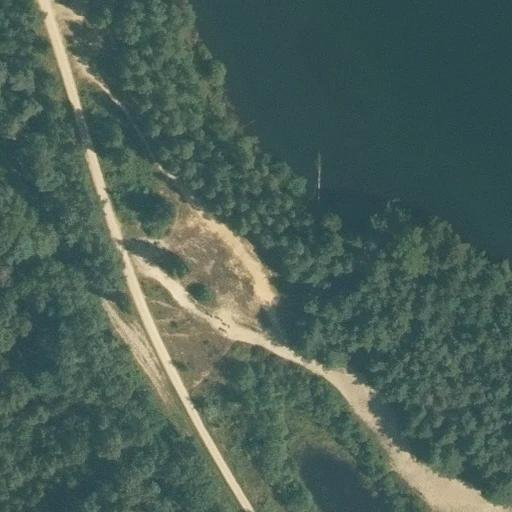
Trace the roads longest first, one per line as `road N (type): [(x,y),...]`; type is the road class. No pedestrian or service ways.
road 1 (unknown): [(0,140),(250,511)]
road 2 (track): [(129,339),(0,147)]
